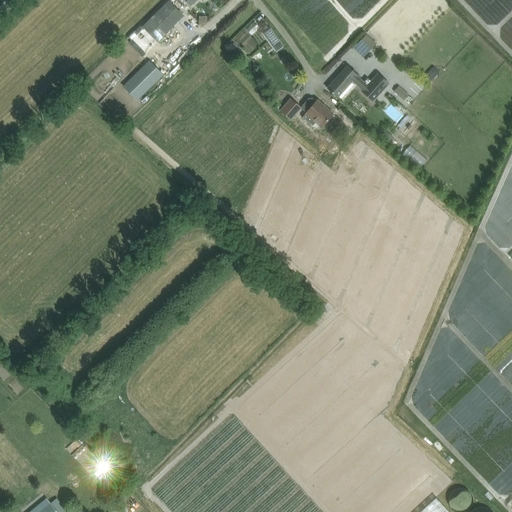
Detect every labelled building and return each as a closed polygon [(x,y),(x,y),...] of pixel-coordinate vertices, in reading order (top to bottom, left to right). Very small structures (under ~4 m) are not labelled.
[(141,26),(156,42),(183,15),(168,0),(141,26)] [(270,28),(263,33),(269,41),(276,35),(270,28)] [(365,34),(361,39),(370,48),(374,43),(365,34)] [(181,40),(171,50),(187,65),(197,55),(181,40)] [(136,73),(149,86),(162,73),(149,60),(136,73)] [(372,102),(388,84),(377,73),(370,81),(367,78),(364,81),(357,75),(354,72),(347,66),(327,88),(337,97),(352,81),(362,90),(361,92),(372,102)] [(408,95),(398,86),(394,91),(403,100),(408,95)] [(279,110),(290,120),(301,108),(290,98),(279,110)] [(308,98),(302,106),(302,109),(306,113),(303,117),(310,123),(313,126),(316,122),(321,127),(333,113),(317,100),(316,101),(312,98),(308,98)] [(343,117),(339,122),(350,130),(354,125),(343,117)] [(398,132),(406,139),(421,124),(413,117),(398,132)] [(387,133),(383,137),(388,142),(392,137),(387,133)] [(111,469),(92,451),(81,462),(100,481),(111,469)] [(448,511),(435,497),(418,511),(448,511)] [(67,511),(56,499),(50,504),(45,498),(28,511),(22,511),(23,511),(22,511),(21,511),(20,510),(18,511),(67,511)]
